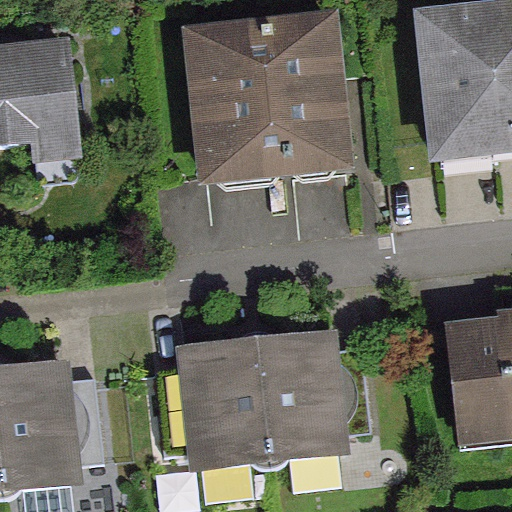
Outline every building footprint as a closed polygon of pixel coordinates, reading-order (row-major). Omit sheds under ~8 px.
[(511,8),(409,19),(424,168),(511,158),(511,8)] [(327,16),(176,32),(193,189),(344,173),(327,16)] [(0,139),(33,135),(38,179),(80,174),(65,44),(0,51),(0,139)] [(498,332),(452,336),(463,451),(511,446),(511,322),(498,324),(498,332)] [(331,340),(250,348),(263,469),(344,461),(331,340)] [(250,348),(172,356),(185,477),(263,469),(250,348)] [(60,367),(0,373),(0,496),(73,489),(60,367)]
